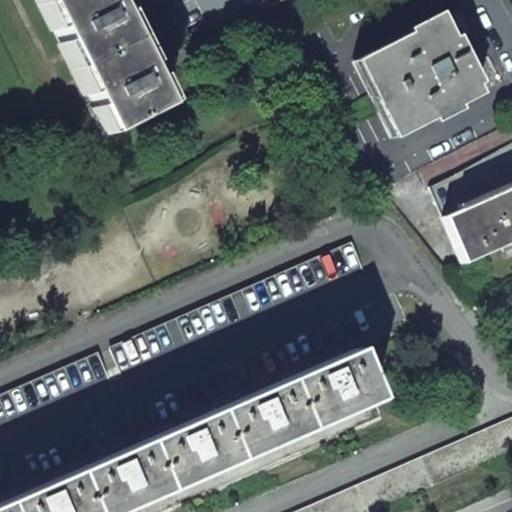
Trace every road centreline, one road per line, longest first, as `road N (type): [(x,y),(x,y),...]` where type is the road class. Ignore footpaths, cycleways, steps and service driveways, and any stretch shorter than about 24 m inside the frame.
road 1 (residential): [(0,380),(349,228),(374,230),(409,269)]
road 2 (residential): [(0,449),(409,269)]
road 3 (residential): [(260,511),(510,403)]
road 4 (residential): [(409,269),(510,403)]
